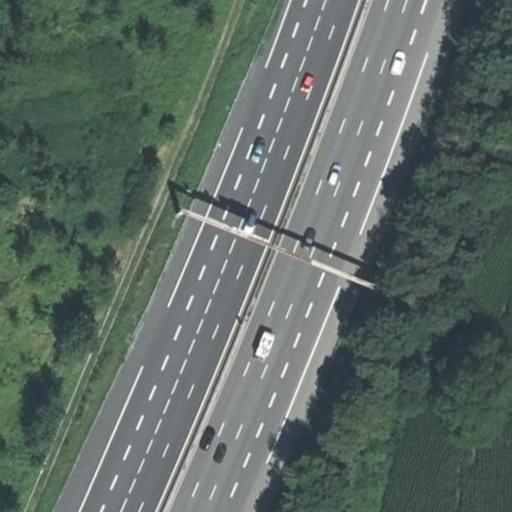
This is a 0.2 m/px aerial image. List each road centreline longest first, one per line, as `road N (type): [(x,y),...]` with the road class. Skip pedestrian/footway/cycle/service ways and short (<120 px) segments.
road 1 (track): [(234,0),(27,511)]
road 2 (trunk): [(335,0),(131,511)]
road 3 (trunk): [(198,511),(312,238),(398,0)]
